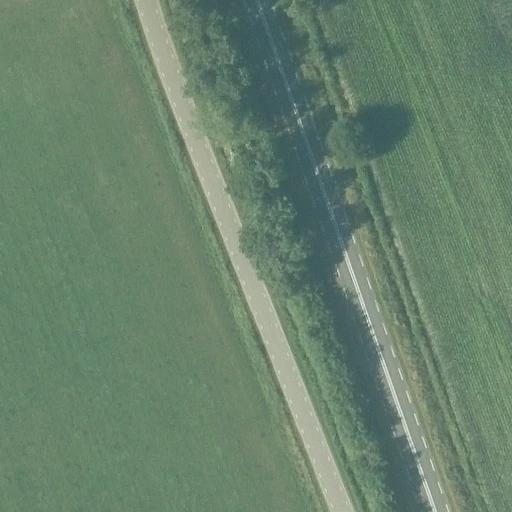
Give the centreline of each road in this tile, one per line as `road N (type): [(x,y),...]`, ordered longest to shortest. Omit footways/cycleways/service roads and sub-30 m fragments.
road 1 (unclassified): [(340,511),(144,0)]
road 2 (primary): [(433,511),(255,0)]
